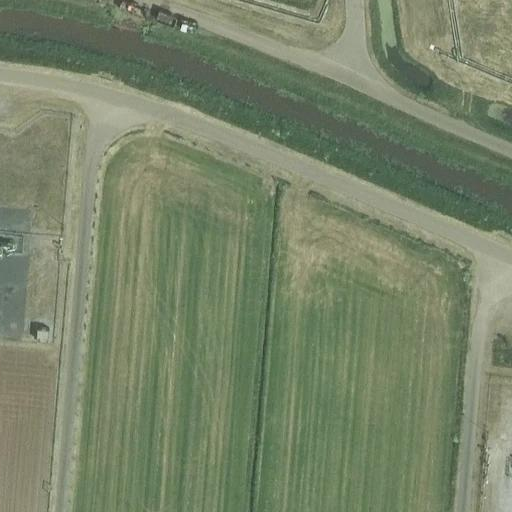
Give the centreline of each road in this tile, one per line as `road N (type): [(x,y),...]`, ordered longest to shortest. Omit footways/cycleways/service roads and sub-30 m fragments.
road 1 (track): [(97,90),(63,511)]
road 2 (unclassified): [(137,0),(342,75),(511,152)]
road 3 (track): [(487,246),(465,511)]
